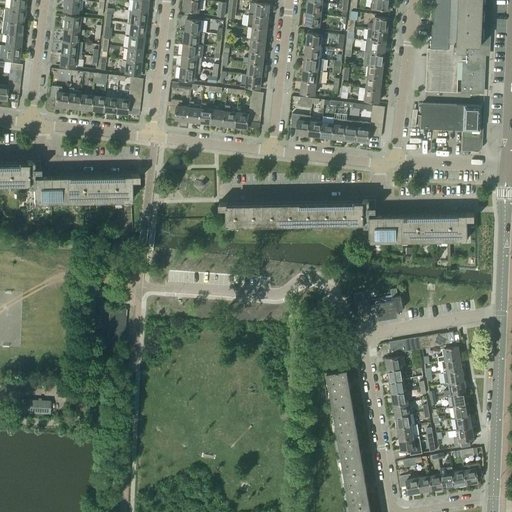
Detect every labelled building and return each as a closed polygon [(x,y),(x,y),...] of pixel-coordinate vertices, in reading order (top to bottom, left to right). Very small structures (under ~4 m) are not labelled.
[(9,0),(9,9),(24,11),(25,0),(9,0)] [(77,12),(78,0),(63,0),(62,10),(77,12)] [(146,12),(147,0),(132,0),(131,9),(129,9),(129,10),(146,12)] [(199,11),(199,0),(183,0),(182,10),(184,10),(198,12),(198,11),(199,11)] [(229,0),(228,11),(236,12),(237,0),(229,0)] [(320,13),(322,1),(315,0),(307,0),(307,11),(320,13)] [(370,0),(370,7),(372,7),(372,10),(386,11),(386,9),(389,9),(390,5),(393,5),(393,0),(370,0)] [(435,0),(435,7),(434,7),(433,24),(432,24),(431,48),(428,48),(426,91),(457,92),(458,61),(462,61),(461,93),(479,93),(481,45),(484,45),(486,0),(435,0)] [(225,17),(226,2),(219,1),(217,16),(225,17)] [(249,10),(248,14),(268,16),(269,4),(249,2),(249,9),(249,10)] [(9,9),(7,21),(22,23),(24,11),(9,9)] [(127,22),(130,23),(145,24),(145,20),(148,20),(148,13),(146,12),(129,10),(127,22)] [(319,26),(320,13),(307,11),(305,24),(319,26)] [(351,11),(350,25),(354,26),(355,19),(357,20),(358,12),(356,12),(351,11)] [(248,14),(247,26),(252,26),(266,28),(268,16),(248,14)] [(63,27),(78,29),(79,21),(85,22),(85,17),(65,15),(63,27)] [(368,27),(387,29),(388,17),(374,16),(374,23),(368,23),(368,27)] [(185,30),(199,32),(200,20),(186,18),(185,30)] [(3,21),(1,33),(6,33),(21,35),(22,23),(7,21),(3,21)] [(143,37),(145,24),(130,23),(128,35),(143,37)] [(252,26),(251,38),(265,40),(266,28),(252,26)] [(84,30),(78,29),(63,27),(62,40),(77,41),(78,33),(83,34),(84,30)] [(368,27),(366,40),(372,41),(372,40),(386,41),(387,29),(368,27)] [(199,32),(185,30),(184,42),(198,44),(197,44),(203,45),(204,33),(199,32)] [(6,33),(4,46),(20,48),(21,35),(6,33)] [(306,45),(320,46),(321,34),(307,33),(306,45)] [(142,49),(143,37),(128,35),(127,47),(142,49)] [(251,38),(250,50),(264,52),(265,40),(251,38)] [(62,40),(61,52),(75,54),(75,53),(80,54),(82,42),(77,41),(62,40)] [(366,40),(365,51),(370,52),(384,54),(386,41),(372,40),(372,41),(366,40)] [(202,57),(203,45),(197,44),(198,44),(184,42),(182,55),(196,56),(202,57)] [(318,58),(320,46),(306,45),(304,57),(318,58)] [(4,46),(3,58),(18,60),(20,48),(4,46)] [(140,62),(142,49),(127,47),(126,60),(140,62)] [(244,57),(243,62),(248,62),(262,64),(264,52),(250,50),(249,57),(244,57)] [(384,54),(370,52),(365,51),(363,64),(369,64),(383,66),(384,54)] [(80,54),(75,53),(75,54),(61,52),(59,64),(77,66),(78,59),(82,59),(82,54),(80,54)] [(200,69),(202,57),(196,56),(182,55),(181,67),(200,69)] [(324,58),(318,58),(304,57),(303,69),(322,71),(324,58)] [(119,71),(124,72),(139,74),(140,62),(126,60),(125,67),(120,66),(119,71)] [(333,72),(340,72),(341,61),(337,60),(334,60),(333,72)] [(247,74),(261,76),(262,64),(248,62),(247,74)] [(381,78),(383,66),(369,64),(367,76),(381,78)] [(200,73),(200,69),(181,67),(180,79),(197,80),(198,74),(198,73),(200,73)] [(70,74),(71,70),(59,68),(58,79),(68,80),(69,74),(70,74)] [(321,83),(322,71),(303,69),(302,81),(316,82),(321,83)] [(242,74),(240,86),(259,88),(261,76),(247,74),(242,73),(242,74)] [(380,90),(381,78),(367,76),(366,88),(380,90)] [(314,94),(316,82),(302,81),(300,93),(314,94)] [(7,86),(0,84),(0,98),(18,101),(18,94),(6,93),(7,87),(7,86)] [(66,107),(68,93),(61,92),(62,87),(51,85),(51,87),(50,97),(55,98),(54,105),(66,107)] [(78,108),(80,94),(81,91),(72,90),(73,88),(69,87),(68,93),(66,107),(78,108)] [(379,102),(380,90),(366,88),(364,100),(379,102)] [(90,110),(92,96),(80,94),(78,108),(90,110)] [(102,111),(104,97),(92,96),(90,110),(102,111)] [(114,112),(116,98),(104,97),(102,111),(114,112)] [(311,103),(312,98),(300,97),(299,106),(311,108),(312,103),(311,103)] [(128,101),(128,100),(116,98),(114,112),(126,114),(127,107),(128,101)] [(187,121),(188,107),(181,106),(182,101),(171,99),(170,112),(176,113),(175,119),(187,121)] [(201,105),(200,105),(193,104),(194,102),(189,101),(189,107),(188,107),(187,121),(199,122),(201,105)] [(211,123),(213,110),(205,109),(206,103),(201,103),(200,105),(201,105),(199,122),(211,123)] [(422,103),(421,128),(463,129),(462,137),(462,150),(479,151),(480,137),(481,105),(480,105),(425,103),(422,103)] [(235,126),(237,112),(229,111),(230,106),(225,105),(224,111),(223,125),(235,126)] [(223,125),(224,111),(213,110),(211,123),(223,125)] [(248,115),(248,114),(237,112),(235,126),(247,128),(247,126),(259,128),(260,122),(248,121),(248,115)] [(333,124),(332,137),(344,138),(345,128),(346,120),(347,113),(334,112),(333,118),(333,124)] [(291,113),(290,126),(296,127),(296,133),(308,134),(309,121),(310,115),(303,115),(291,113)] [(345,128),(344,138),(356,140),(358,121),(346,120),(345,128)] [(309,121),(308,134),(320,136),(321,122),(309,121)] [(358,121),(356,140),(368,141),(369,135),(369,129),(370,123),(358,121)] [(321,122),(320,136),(332,137),(333,124),(321,122)] [(131,199),(131,192),(131,181),(138,180),(138,174),(130,174),(130,177),(37,179),(37,171),(40,171),(40,167),(34,167),(34,161),(27,161),(27,164),(0,164),(0,182),(33,182),(34,190),(26,190),(27,202),(131,199)] [(466,216),(373,217),(373,210),(376,210),(376,205),(370,205),(369,199),(363,200),(363,203),(227,205),(227,202),(219,202),(219,208),(226,208),(227,224),(369,221),(369,228),(362,229),(362,240),(467,238),(466,219),(475,219),(474,212),(466,213),(466,216)] [(362,292),(353,293),(355,302),(364,301),(362,292)] [(392,301),(376,303),(378,317),(396,314),(395,309),(398,309),(402,308),(400,295),(396,296),(391,297),(392,301)] [(110,307),(109,340),(111,340),(124,341),(125,318),(123,318),(124,308),(122,308),(116,307),(110,307)] [(443,355),(437,356),(438,361),(441,360),(460,357),(457,345),(455,346),(452,331),(446,332),(448,343),(443,344),(443,348),(441,348),(443,355)] [(446,332),(439,333),(441,345),(443,344),(448,343),(446,332)] [(439,333),(433,334),(435,346),(441,345),(439,333)] [(433,334),(426,335),(428,347),(435,346),(433,334)] [(426,335),(419,337),(422,348),(428,347),(426,335)] [(416,337),(409,338),(411,350),(414,349),(418,349),(419,348),(422,348),(419,337),(416,337)] [(409,338),(402,339),(404,351),(411,350),(409,338)] [(402,339),(396,340),(398,352),(401,351),(404,351),(402,339)] [(396,340),(389,342),(391,353),(398,352),(396,340)] [(391,357),(385,358),(387,369),(401,367),(399,355),(402,355),(401,351),(398,352),(391,353),(390,353),(391,357)] [(460,357),(441,360),(443,371),(447,371),(462,368),(460,357)] [(401,367),(387,369),(389,381),(403,378),(401,367)] [(332,405),(352,401),(346,368),(326,371),(332,405)] [(443,372),(445,384),(447,383),(447,382),(449,382),(464,380),(462,368),(447,371),(443,371),(443,372)] [(58,378),(57,396),(67,396),(68,379),(58,378)] [(403,378),(389,381),(391,393),(405,390),(403,378)] [(449,389),(443,390),(444,395),(451,394),(466,392),(464,380),(449,382),(447,382),(447,383),(449,389)] [(405,390),(391,393),(393,404),(407,402),(405,390)] [(466,392),(451,394),(453,406),(468,403),(466,392)] [(18,399),(17,411),(49,413),(50,401),(18,399)] [(338,438),(357,435),(352,401),(332,405),(338,438)] [(407,402),(393,404),(395,416),(409,413),(407,402)] [(468,403),(453,406),(455,417),(470,415),(468,403)] [(409,413),(395,416),(397,427),(411,425),(409,413)] [(470,415),(455,417),(457,429),(472,427),(470,415)] [(411,425),(397,427),(399,439),(413,437),(411,425)] [(457,436),(453,437),(455,447),(472,444),(471,439),(474,438),(472,427),(457,429),(455,429),(457,436)] [(343,472),(363,469),(357,435),(338,438),(343,472)] [(413,437),(399,439),(401,451),(410,449),(411,455),(423,453),(420,435),(413,437)] [(461,454),(461,457),(474,454),(473,453),(472,448),(461,450),(461,454)] [(403,466),(415,464),(414,457),(402,460),(403,466)] [(479,463),(463,465),(464,469),(466,483),(478,481),(477,475),(481,474),(479,463)] [(452,466),(440,468),(441,473),(443,487),(455,485),(453,471),(452,466)] [(349,506),(369,502),(363,469),(343,472),(349,506)] [(464,469),(453,471),(455,485),(466,483),(464,469)] [(433,472),(428,472),(429,475),(431,489),(443,487),(441,473),(434,474),(433,472)] [(410,473),(399,475),(401,487),(407,485),(408,493),(420,491),(417,477),(410,478),(410,473)] [(429,475),(417,477),(420,491),(431,489),(429,475)] [(370,511),(369,502),(349,506),(350,511),(370,511)]
